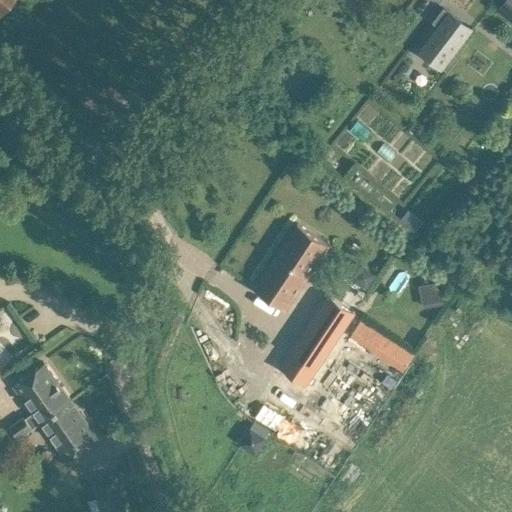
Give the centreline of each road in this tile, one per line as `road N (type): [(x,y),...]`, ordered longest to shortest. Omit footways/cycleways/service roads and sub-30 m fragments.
road 1 (unclassified): [(158,511),(128,403),(139,323),(164,252),(161,229),(150,207),(0,81)]
road 2 (unknown): [(133,193),(284,0)]
